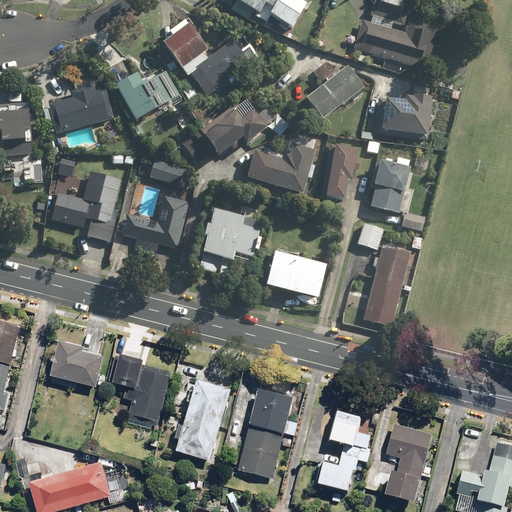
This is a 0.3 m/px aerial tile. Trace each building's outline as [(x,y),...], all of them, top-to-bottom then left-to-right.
[(268,5),(275,9),(272,15),(294,29),(313,1),(310,0),(238,0),(261,15),(268,5)] [(375,0),(360,51),(420,68),(424,55),(432,57),(440,29),(412,21),(408,35),(391,30),(393,22),(405,26),(407,17),(412,0),(375,0)] [(206,54),(211,51),(190,21),(163,39),(187,75),(210,60),(206,54)] [(253,60),(236,40),(199,72),(216,92),(253,60)] [(339,72),(330,62),(314,75),(323,86),(339,72)] [(367,87),(349,67),(310,101),(328,121),(367,87)] [(118,87),(139,122),(169,103),(173,109),(185,102),(166,72),(145,85),(139,75),(118,87)] [(39,99),(47,136),(57,134),(61,155),(80,151),(75,130),(116,121),(108,84),(39,99)] [(378,96),(376,135),(431,138),(433,98),(378,96)] [(270,130),(245,98),(185,146),(201,166),(219,152),(224,158),(246,140),(251,146),(270,130)] [(35,155),(31,111),(0,113),(0,132),(4,132),(6,157),(35,155)] [(255,151),(247,179),(304,194),(317,150),(295,144),(293,152),(286,151),(284,159),(255,151)] [(361,150),(331,145),(323,196),(353,201),(361,150)] [(415,163),(381,154),(372,188),(376,189),(372,206),(401,214),(415,163)] [(111,155),(111,165),(136,166),(136,156),(111,155)] [(77,163),(62,161),(60,178),(76,179),(77,163)] [(156,162),(151,178),(179,186),(184,170),(156,162)] [(121,182),(92,173),(84,202),(60,195),(52,222),(89,233),(87,239),(112,246),(122,210),(114,207),(121,182)] [(191,204),(165,198),(159,224),(128,216),(123,235),(138,239),(135,252),(156,257),(159,246),(180,251),(191,204)] [(255,220),(237,215),(214,209),(198,267),(230,275),(236,254),(254,259),(256,252),(262,253),(265,240),(260,238),(264,222),(255,220)] [(406,213),(402,227),(423,233),(427,219),(406,213)] [(385,230),(364,223),(358,244),(379,251),(385,230)] [(423,239),(414,237),(412,247),(420,249),(423,239)] [(413,252),(384,245),(366,321),(394,328),(413,252)] [(330,265),(276,251),(267,288),(321,302),(330,265)] [(6,391),(23,326),(0,320),(0,408),(6,410),(10,392),(6,391)] [(86,346),(59,341),(51,384),(77,389),(78,385),(98,389),(105,354),(85,350),(86,346)] [(144,367),(145,361),(114,355),(108,380),(129,384),(125,400),(132,402),(128,423),(161,430),(172,373),(144,367)] [(232,390),(197,380),(176,451),(212,461),(232,390)] [(295,396),(259,387),(238,470),(273,479),(285,434),(294,436),(297,422),(289,419),(295,396)] [(341,459),(325,455),(318,486),(351,494),(359,460),(368,463),(374,438),(358,434),(363,417),(336,411),(329,440),(345,443),(341,459)] [(416,503),(433,435),(397,426),(389,455),(402,458),(399,472),(393,470),(387,496),(416,503)] [(235,461),(240,439),(227,436),(223,458),(235,461)] [(485,476),(461,471),(452,511),(454,511),(508,511),(511,494),(511,455),(495,452),(491,470),(486,469),(485,476)] [(110,467),(107,454),(90,459),(92,465),(31,482),(39,511),(58,511),(114,496),(106,468),(110,467)] [(209,502),(211,488),(203,486),(200,500),(209,502)]
